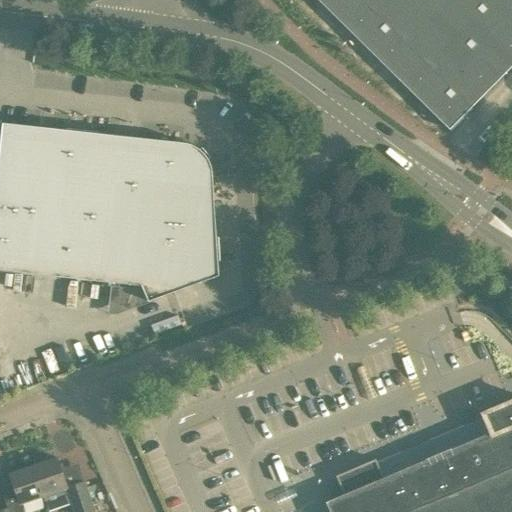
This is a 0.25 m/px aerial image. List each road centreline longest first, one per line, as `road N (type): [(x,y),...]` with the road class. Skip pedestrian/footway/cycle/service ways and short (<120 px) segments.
road 1 (tertiary): [(511,235),(271,59),(231,39),(154,25)]
road 2 (tertiary): [(154,25),(0,13)]
road 3 (residential): [(89,392),(137,511)]
